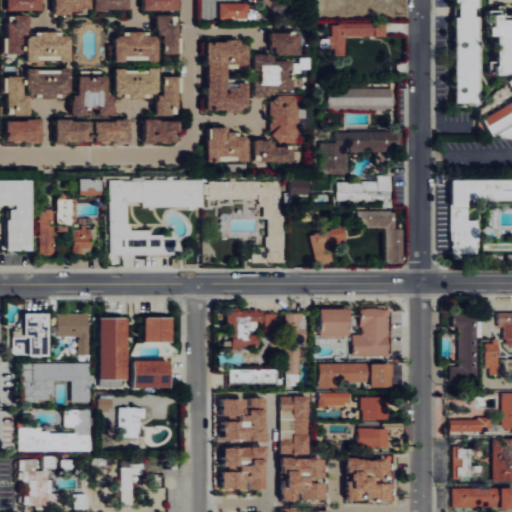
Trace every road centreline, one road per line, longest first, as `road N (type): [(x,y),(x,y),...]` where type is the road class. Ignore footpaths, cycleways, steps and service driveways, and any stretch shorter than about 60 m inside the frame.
road 1 (residential): [(419,0),(420,511)]
road 2 (residential): [(0,284),(511,285)]
road 3 (residential): [(198,284),(198,511)]
road 4 (residential): [(190,155),(0,154)]
road 5 (residential): [(185,0),(190,155)]
